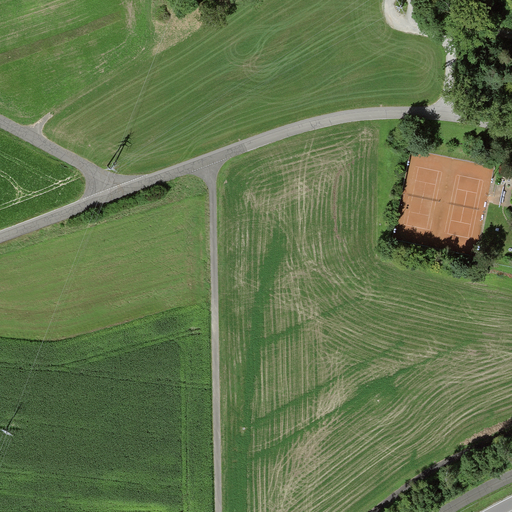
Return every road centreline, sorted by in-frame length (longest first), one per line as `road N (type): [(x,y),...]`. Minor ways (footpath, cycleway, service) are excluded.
road 1 (residential): [(511,126),(446,111),(358,113),(133,186)]
road 2 (track): [(220,511),(216,155)]
road 3 (track): [(373,511),(421,472),(511,429)]
road 4 (residential): [(133,186),(0,117)]
road 5 (unclassified): [(133,186),(0,236)]
